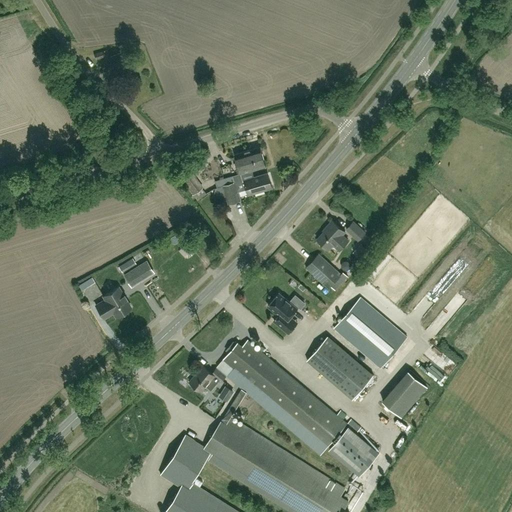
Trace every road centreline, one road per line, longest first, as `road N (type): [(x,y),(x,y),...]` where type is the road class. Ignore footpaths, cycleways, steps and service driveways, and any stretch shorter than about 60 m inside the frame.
road 1 (secondary): [(0,504),(280,222),(356,134)]
road 2 (unclassified): [(160,153),(311,109),(356,134)]
road 3 (unclassified): [(160,153),(37,0)]
road 4 (unclassified): [(0,200),(160,153)]
